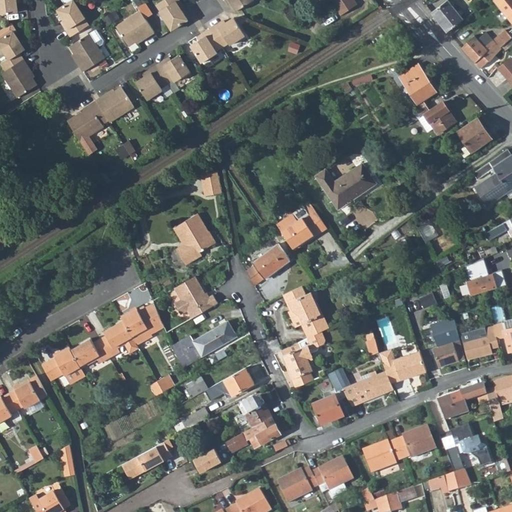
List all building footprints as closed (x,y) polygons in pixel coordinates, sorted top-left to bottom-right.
[(0,0),(0,13),(19,11),(18,4),(17,0),(0,0)] [(63,18),(67,24),(65,26),(71,36),(90,24),(74,0),(73,0),(58,10),(63,18)] [(160,9),(157,11),(171,31),(187,20),(180,9),(176,3),(180,1),(179,0),(160,0),(156,3),(160,9)] [(241,7),(251,0),(225,0),(226,0),(229,0),(232,3),(236,10),(241,7)] [(335,0),(329,4),(338,18),(357,5),(354,0),(335,0)] [(464,19),(447,0),(432,13),(440,24),(448,33),(449,32),(464,19)] [(511,0),(493,0),(511,22),(511,0)] [(144,3),(138,7),(139,9),(145,18),(151,14),(144,3)] [(139,9),(116,24),(131,46),(137,42),(135,39),(140,36),(152,28),(145,18),(139,9)] [(225,23),(222,26),(219,23),(213,27),(210,29),(222,46),(228,42),(229,45),(244,36),(234,20),(233,18),(230,20),(225,23)] [(11,24),(0,31),(0,41),(1,41),(12,59),(3,65),(7,70),(26,58),(22,52),(29,48),(27,44),(23,38),(18,31),(20,29),(16,23),(11,24)] [(98,28),(91,33),(100,46),(105,42),(106,40),(98,28)] [(202,62),(217,53),(215,50),(222,46),(210,29),(201,35),(203,37),(198,40),(191,45),(202,62)] [(501,47),(502,46),(511,37),(505,29),(494,39),(501,47)] [(83,71),(106,56),(100,46),(91,33),(71,46),(75,52),(79,58),(76,60),(83,71)] [(478,39),(486,48),(493,41),(486,33),(478,39)] [(490,61),(501,49),(500,47),(493,41),(486,48),(478,39),(475,36),(462,48),(480,68),(489,61),(490,61)] [(511,37),(502,46),(505,49),(511,44),(511,43),(511,42),(511,37)] [(156,65),(167,83),(173,80),(174,81),(175,83),(190,73),(178,55),(170,60),(167,62),(165,60),(156,65)] [(511,72),(511,58),(510,56),(497,66),(507,77),(511,72)] [(4,72),(20,96),(37,85),(33,79),(30,74),(33,72),(34,71),(26,58),(7,70),(4,72)] [(400,76),(418,104),(437,92),(418,64),(400,76)] [(146,72),(147,75),(144,76),(136,82),(148,98),(148,99),(153,96),(163,89),(162,89),(161,87),(167,83),(156,65),(146,72)] [(369,80),(367,75),(352,80),(354,85),(369,80)] [(110,99),(108,96),(98,103),(109,121),(115,118),(117,120),(133,110),(121,93),(114,97),(110,99)] [(443,102),(431,110),(427,104),(398,123),(402,130),(419,118),(428,132),(434,127),(438,133),(456,121),(443,102)] [(88,109),(91,113),(87,115),(70,125),(81,142),(90,156),(98,150),(90,137),(106,127),(105,124),(109,121),(98,103),(88,109)] [(458,132),(463,138),(467,145),(472,152),(492,139),(477,119),(458,132)] [(458,141),(463,138),(458,132),(454,134),(458,141)] [(124,144),(130,154),(136,150),(129,139),(123,144),(124,144)] [(124,144),(117,148),(124,158),(130,154),(124,144)] [(465,157),(472,152),(467,145),(463,147),(466,152),(463,154),(465,157)] [(511,155),(508,149),(472,174),(477,180),(492,169),(496,174),(475,186),(487,205),(511,189),(511,155)] [(317,175),(339,207),(376,182),(363,162),(334,182),(326,169),(317,175)] [(223,197),(218,175),(202,178),(206,201),(223,197)] [(273,219),(292,247),(312,233),(314,236),(320,231),(307,212),(297,219),(290,208),(273,219)] [(314,208),(307,212),(320,231),(327,227),(314,208)] [(198,213),(174,227),(184,246),(177,250),(186,266),(202,256),(201,252),(215,243),(198,213)] [(411,217),(390,234),(396,244),(418,229),(411,217)] [(511,219),(511,218),(503,223),(506,229),(511,238),(511,219)] [(431,219),(416,227),(425,243),(440,236),(431,219)] [(495,236),(506,229),(503,223),(491,229),(495,236)] [(262,277),(289,259),(278,242),(251,260),(252,262),(261,275),(262,277)] [(505,286),(501,271),(488,274),(483,258),(465,266),(469,280),(466,281),(470,295),(489,289),(489,290),(505,286)] [(261,275),(252,262),(244,267),(253,281),(261,275)] [(191,318),(218,304),(213,295),(208,298),(196,277),(175,288),(181,300),(175,304),(181,314),(187,310),(191,318)] [(329,327),(325,320),(321,322),(311,302),(315,300),(314,297),(310,300),(303,285),(283,294),(287,303),(290,302),(293,308),(288,311),(293,323),(296,328),(302,325),(308,337),(324,329),(329,327)] [(430,296),(418,300),(422,309),(433,305),(430,296)] [(321,322),(325,320),(315,300),(311,302),(321,322)] [(136,308),(122,317),(124,321),(133,337),(137,344),(152,335),(151,333),(147,326),(153,323),(151,321),(159,316),(154,303),(144,309),(143,307),(138,310),(136,308)] [(163,326),(159,316),(151,321),(153,323),(147,326),(151,333),(163,326)] [(453,317),(431,325),(437,346),(432,348),(435,354),(439,367),(465,358),(456,326),(453,317)] [(107,337),(101,340),(111,358),(120,352),(118,348),(125,344),(130,354),(139,348),(137,344),(133,337),(124,321),(104,332),(107,337)] [(193,340),(190,336),(179,342),(182,348),(174,353),(183,367),(236,335),(228,321),(193,340)] [(511,328),(504,330),(502,322),(495,324),(497,338),(504,337),(509,351),(511,350),(511,328)] [(460,335),(467,359),(493,352),(491,347),(499,345),(497,338),(495,324),(460,335)] [(321,333),(282,351),(293,378),(297,387),(312,380),(309,372),(313,370),(308,358),(312,357),(311,355),(319,351),(321,346),(323,345),(324,340),(321,333)] [(365,342),(370,356),(379,352),(373,333),(366,335),(368,341),(365,342)] [(95,367),(111,358),(101,340),(93,344),(91,340),(72,351),(81,367),(82,368),(92,362),(95,367)] [(70,347),(54,356),(55,359),(49,362),(43,366),(52,382),(58,378),(64,375),(65,376),(81,367),(72,351),(70,347)] [(379,352),(382,360),(394,356),(391,348),(379,352)] [(387,371),(391,383),(427,371),(420,350),(395,359),(394,356),(382,360),(387,371)] [(81,367),(65,376),(70,385),(86,376),(82,368),(81,367)] [(348,397),(352,406),(394,388),(391,383),(387,371),(371,377),(362,381),(351,385),(342,367),(334,371),(335,373),(348,397)] [(232,395),(254,383),(245,368),(224,380),(228,388),(232,395)] [(165,377),(171,388),(178,384),(172,373),(165,377)] [(325,398),(312,403),(322,424),(344,414),(338,401),(348,397),(335,373),(329,376),(335,388),(337,392),(325,398)] [(362,381),(371,377),(370,373),(361,376),(362,381)] [(501,410),(499,401),(511,397),(511,374),(493,380),(495,387),(485,390),(486,395),(494,422),(503,419),(501,410)] [(16,392),(10,395),(19,410),(24,407),(26,409),(41,400),(49,396),(38,376),(30,381),(14,390),(16,392)] [(171,388),(165,377),(158,381),(164,392),(171,388)] [(208,389),(201,377),(186,385),(192,398),(204,391),(208,389)] [(210,388),(214,395),(228,388),(224,380),(210,388)] [(483,383),(437,398),(443,419),(466,411),(463,402),(486,395),(485,390),(483,383)] [(210,388),(208,389),(204,391),(208,399),(214,395),(210,388)] [(335,388),(323,393),(325,398),(337,392),(335,388)] [(3,396),(0,397),(0,423),(14,416),(13,414),(19,410),(10,395),(4,399),(3,396)] [(261,395),(241,405),(253,427),(272,416),(261,395)] [(185,429),(208,416),(204,408),(180,421),(185,429)] [(281,434),(272,416),(253,427),(251,428),(255,435),(257,434),(262,443),(281,434)] [(401,433),(402,436),(395,439),(402,457),(409,455),(410,456),(436,447),(427,424),(401,433)] [(460,446),(445,451),(453,473),(463,470),(459,457),(468,454),(473,455),(478,459),(480,466),(491,462),(482,435),(473,438),(468,424),(450,430),(453,439),(457,437),(460,446)] [(241,433),(225,442),(231,453),(247,444),(241,433)] [(262,443),(257,434),(255,435),(248,438),(253,448),(262,443)] [(169,438),(122,464),(130,478),(172,455),(169,448),(174,446),(169,438)] [(277,449),(290,444),(288,439),(275,443),(277,449)] [(396,462),(395,460),(402,457),(395,439),(388,441),(387,439),(362,449),(370,471),(396,462)] [(71,445),(61,450),(64,466),(74,464),(71,445)] [(46,459),(39,447),(32,451),(38,463),(46,459)] [(214,448),(193,459),(197,465),(200,473),(221,461),(214,448)] [(353,477),(342,455),(311,471),(318,484),(322,493),(328,490),(342,482),(353,477)] [(197,465),(193,459),(182,465),(186,472),(197,465)] [(67,479),(77,478),(74,464),(64,466),(67,479)] [(302,470),(301,468),(276,481),(288,502),(312,490),(311,487),(318,484),(311,471),(309,467),(302,470)] [(463,470),(453,473),(457,489),(471,485),(470,482),(465,469),(463,470)] [(453,473),(427,482),(430,492),(440,489),(442,493),(457,489),(453,473)] [(342,482),(328,490),(331,496),(345,489),(342,482)] [(373,489),(375,497),(385,495),(384,486),(373,489)] [(234,501),(235,503),(230,507),(232,511),(263,511),(270,508),(258,487),(234,501)] [(412,487),(387,496),(391,511),(401,509),(399,503),(416,498),(412,487)] [(375,500),(369,488),(363,491),(368,502),(375,500)] [(65,509),(71,506),(62,489),(56,493),(55,491),(40,499),(37,496),(31,499),(38,511),(64,511),(66,511),(65,509)] [(387,496),(375,500),(368,502),(364,504),(366,511),(379,508),(379,511),(390,511),(391,511),(387,496)]
